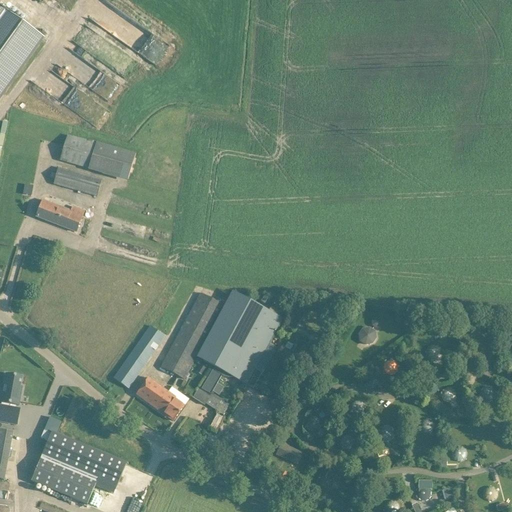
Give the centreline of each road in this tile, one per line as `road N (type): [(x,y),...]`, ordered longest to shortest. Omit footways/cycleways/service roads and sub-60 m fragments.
road 1 (unclassified): [(307,511),(165,445),(64,368)]
road 2 (unclassified): [(64,368),(19,478),(21,511)]
road 3 (unknown): [(211,469),(272,362)]
